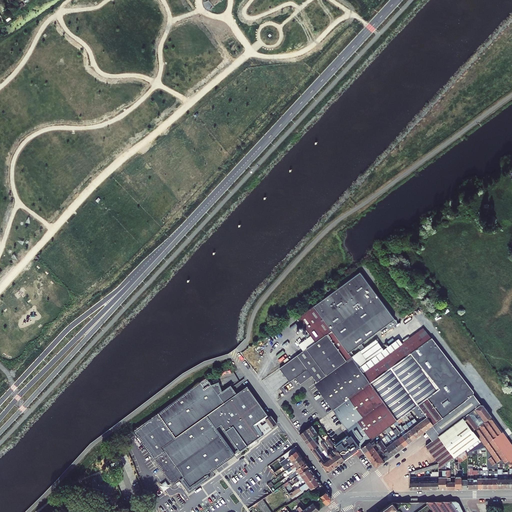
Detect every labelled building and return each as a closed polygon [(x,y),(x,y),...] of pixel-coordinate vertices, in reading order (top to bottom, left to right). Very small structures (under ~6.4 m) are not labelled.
[(354,355),(351,351),(386,325),(389,330),(398,323),(360,272),(314,306),(351,357),(354,355)] [(360,448),(360,449),(361,448),(373,439),(377,436),(381,433),(385,430),(389,426),(393,424),(397,421),(398,420),(370,383),(353,359),(351,357),(314,306),(298,317),(311,336),(299,345),(303,351),(280,368),(290,382),(296,377),(298,381),(300,384),(312,375),(317,382),(314,384),(351,436),(360,448)] [(419,338),(427,332),(423,328),(402,343),(399,338),(383,350),(377,341),(353,359),(370,383),(411,353),(424,344),(419,338)] [(432,338),(427,332),(419,338),(424,344),(432,338)] [(447,422),(476,400),(473,395),(473,392),(457,371),(443,353),(432,338),(424,344),(411,353),(440,388),(428,397),(447,422)] [(377,341),(376,340),(360,351),(351,357),(353,359),(377,341)] [(440,388),(411,353),(370,383),(398,420),(401,417),(405,414),(410,411),(413,409),(414,408),(418,405),(423,401),(428,397),(440,388)] [(247,386),(237,393),(231,385),(222,391),(219,382),(211,384),(207,377),(199,382),(217,408),(207,415),(216,428),(221,424),(236,445),(236,446),(237,447),(239,448),(241,448),(243,448),(245,448),(262,436),(253,424),(267,414),(247,386)] [(207,415),(217,408),(199,382),(134,431),(172,485),(181,480),(189,492),(210,477),(208,474),(235,454),(216,428),(207,415)] [(447,422),(428,397),(423,401),(442,425),(447,422)] [(458,461),(459,462),(467,456),(467,453),(472,451),(477,449),(481,448),(485,447),(487,449),(487,450),(487,451),(487,456),(488,467),(488,468),(493,468),(498,468),(498,463),(503,463),(508,464),(511,464),(511,444),(483,405),(480,404),(476,400),(447,422),(442,425),(437,429),(436,430),(440,435),(433,440),(432,440),(426,446),(438,463),(438,467),(439,470),(443,470),(446,470),(446,464),(449,462),(455,457),(455,461),(458,461)] [(442,425),(423,401),(418,405),(433,425),(437,429),(442,425)] [(433,425),(418,405),(414,408),(429,428),(432,425),(433,425)] [(429,428),(414,408),(413,409),(418,416),(419,417),(416,420),(424,431),(425,431),(429,428)] [(264,434),(272,428),(272,427),(277,423),(271,415),(265,419),(267,422),(262,426),(260,423),(257,425),(264,434)] [(424,431),(416,420),(415,418),(410,421),(420,435),(424,431)] [(420,435),(410,421),(406,424),(416,438),(420,435)] [(416,438),(406,424),(402,427),(412,441),(416,438)] [(317,432),(312,425),(300,434),(304,440),(311,435),(311,436),(317,432)] [(412,441),(402,427),(401,425),(399,427),(401,431),(400,432),(408,444),(412,441)] [(440,435),(436,430),(433,432),(429,436),(432,440),(433,440),(440,435)] [(408,444),(400,432),(399,432),(398,431),(395,434),(396,435),(404,447),(408,444)] [(400,450),(392,439),(390,440),(387,435),(384,437),(385,438),(396,453),(400,450)] [(404,447),(396,435),(392,438),(392,439),(400,450),(404,447)] [(323,451),(313,438),(307,443),(326,470),(329,471),(334,467),(328,459),(323,451)] [(333,455),(340,464),(345,460),(336,447),(329,438),(326,440),(335,453),(333,455)] [(396,453),(385,438),(381,440),(392,456),(396,453)] [(375,443),(373,439),(361,448),(364,453),(373,446),(377,443),(379,442),(378,441),(375,443)] [(392,456),(381,440),(379,442),(377,443),(379,447),(381,449),(383,453),(379,455),(371,462),(375,467),(377,468),(392,456)] [(333,455),(324,442),(321,444),(325,450),(330,457),(328,459),(334,467),(340,464),(333,455)] [(375,450),(373,446),(364,453),(367,457),(376,451),(378,450),(377,449),(375,450)] [(300,454),(294,447),(283,455),(286,458),(280,462),(283,466),(300,454)] [(379,455),(376,451),(367,457),(371,462),(379,455)] [(303,458),(300,454),(283,466),(286,471),(303,458)] [(305,462),(303,458),(286,471),(285,471),(288,475),(296,469),(305,462)] [(462,480),(462,469),(459,469),(459,462),(458,461),(455,461),(455,471),(455,477),(455,489),(468,488),(468,479),(462,480)] [(309,467),(305,462),(296,469),(300,473),(309,467)] [(449,477),(449,462),(446,464),(446,470),(447,489),(455,489),(455,477),(449,477)] [(300,473),(296,476),(298,478),(293,481),(295,483),(312,472),(309,467),(300,473)] [(447,489),(446,470),(443,470),(443,477),(439,477),(439,489),(447,489)] [(315,476),(312,472),(295,483),(294,484),(295,486),(298,484),(300,486),(315,476)] [(289,494),(291,498),(305,488),(306,487),(308,485),(311,489),(312,488),(314,487),(320,483),(315,476),(300,486),(295,490),(289,494)] [(439,489),(439,477),(439,476),(431,476),(431,481),(432,489),(439,489)] [(161,486),(165,491),(171,486),(167,481),(161,486)] [(289,492),(295,490),(291,481),(285,484),(289,492)] [(331,498),(320,483),(314,487),(317,491),(318,493),(320,496),(322,498),(327,504),(331,501),(331,502),(331,498)] [(304,506),(298,498),(295,500),(300,506),(302,508),(304,506)] [(271,511),(263,499),(256,503),(262,511),(271,511)] [(445,501),(427,502),(428,504),(433,510),(445,501)] [(463,511),(459,503),(456,501),(445,501),(433,510),(430,511),(463,511)] [(393,511),(395,511),(396,511),(398,510),(393,502),(392,503),(379,511),(393,511)] [(316,511),(320,510),(314,503),(304,510),(305,511),(316,511)]
